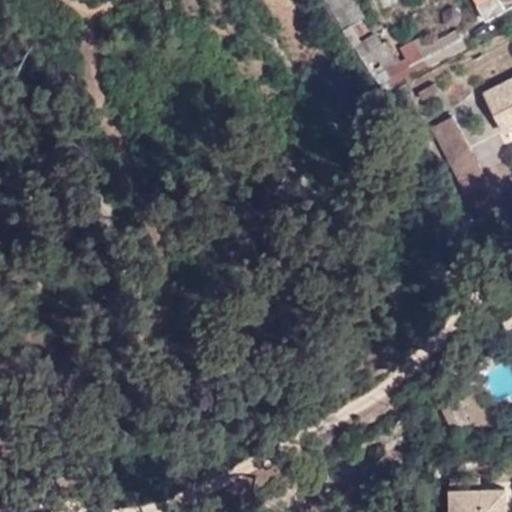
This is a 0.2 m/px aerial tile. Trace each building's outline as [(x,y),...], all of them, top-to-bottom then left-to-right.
[(323,0),(383,90),(465,45),(456,28),(426,45),(420,35),(398,47),(404,57),(395,62),(383,42),(379,43),(372,32),(360,39),(357,35),(367,30),(360,17),(364,13),(354,0),(323,0)] [(511,4),(511,0),(474,0),(485,19),(511,4)] [(458,19),(458,10),(453,7),(443,13),(441,19),(450,25),(458,19)] [(511,77),(486,91),(506,131),(511,128),(511,77)] [(489,182),(455,117),(432,128),(467,192),(489,182)] [(471,421),(456,396),(441,405),(456,429),(471,421)] [(459,486),(458,475),(441,476),(443,511),(498,511),(497,483),(472,486),(459,486)] [(471,475),(458,475),(459,486),(472,486),(471,475)]
